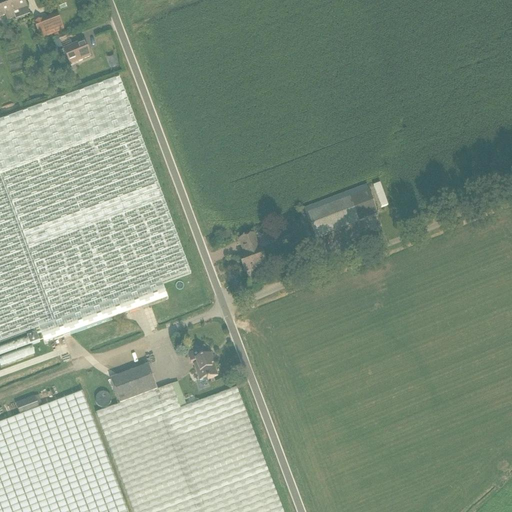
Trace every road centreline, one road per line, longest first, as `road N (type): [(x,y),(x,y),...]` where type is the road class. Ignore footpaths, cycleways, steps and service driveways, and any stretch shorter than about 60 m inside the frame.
road 1 (unclassified): [(224,309),(110,0)]
road 2 (unclassified): [(224,309),(511,195)]
road 3 (track): [(224,309),(0,398)]
road 4 (unclassified): [(299,511),(224,309)]
